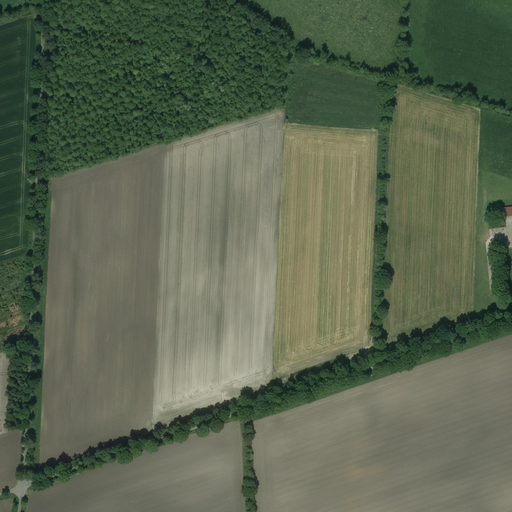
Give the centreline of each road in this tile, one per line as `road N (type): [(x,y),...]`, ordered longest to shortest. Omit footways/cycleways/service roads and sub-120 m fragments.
road 1 (unclassified): [(511,320),(22,487)]
road 2 (unclassified): [(22,487),(43,0)]
